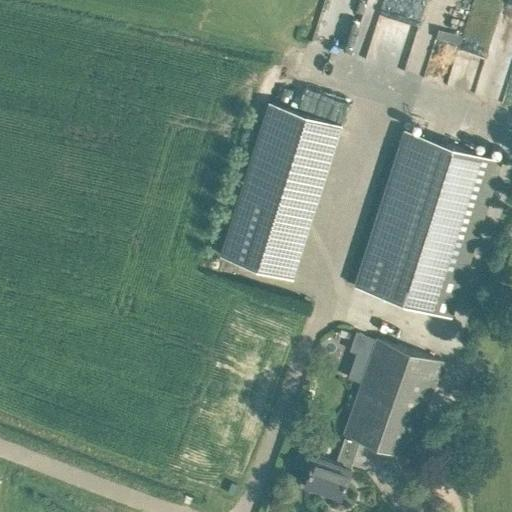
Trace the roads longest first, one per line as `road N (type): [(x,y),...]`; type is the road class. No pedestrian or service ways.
road 1 (unknown): [(238,511),(269,348),(291,321),(323,310),(433,330)]
road 2 (unclassified): [(160,511),(0,451)]
